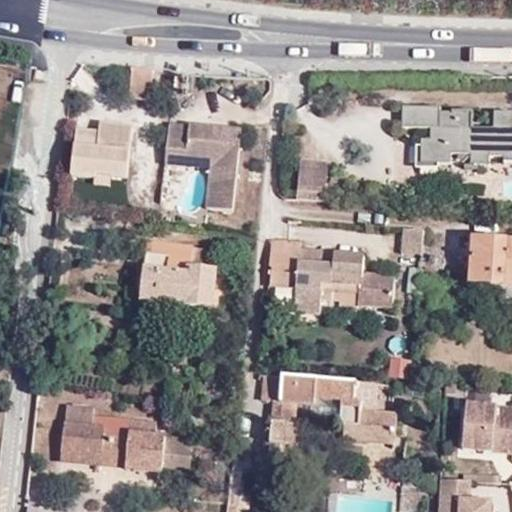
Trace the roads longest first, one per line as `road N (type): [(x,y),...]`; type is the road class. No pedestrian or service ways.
road 1 (residential): [(13,511),(65,65)]
road 2 (primary): [(69,38),(285,53),(479,46)]
road 3 (primary): [(479,46),(116,0)]
road 4 (unknown): [(414,252),(267,235)]
